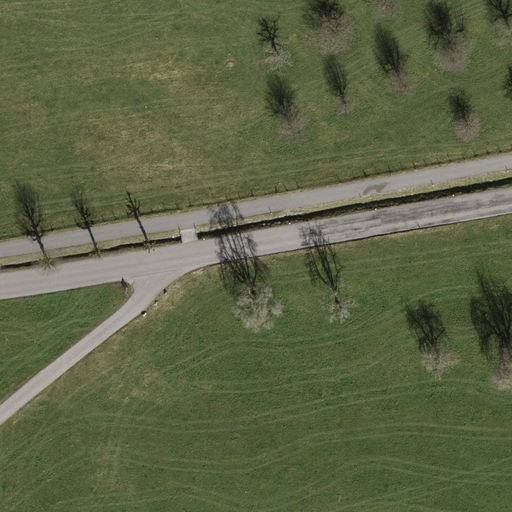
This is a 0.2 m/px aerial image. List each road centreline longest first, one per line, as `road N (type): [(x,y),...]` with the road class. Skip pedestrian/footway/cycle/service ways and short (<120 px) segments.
road 1 (tertiary): [(511,201),(195,254)]
road 2 (unclassified): [(195,254),(0,419)]
road 3 (tertiary): [(195,254),(0,279)]
